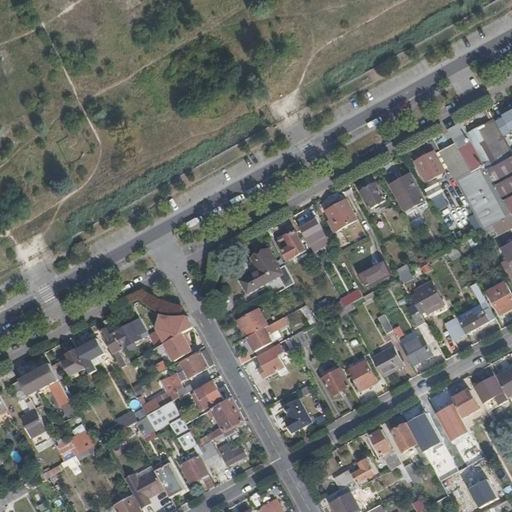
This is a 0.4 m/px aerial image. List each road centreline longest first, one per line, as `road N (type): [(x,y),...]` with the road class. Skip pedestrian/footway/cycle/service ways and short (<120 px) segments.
road 1 (residential): [(456,66),(154,234)]
road 2 (residential): [(172,266),(475,101)]
road 3 (residential): [(284,463),(511,338)]
road 4 (residential): [(0,364),(172,266)]
road 5 (residential): [(154,234),(0,320)]
road 6 (residential): [(201,312),(284,463)]
